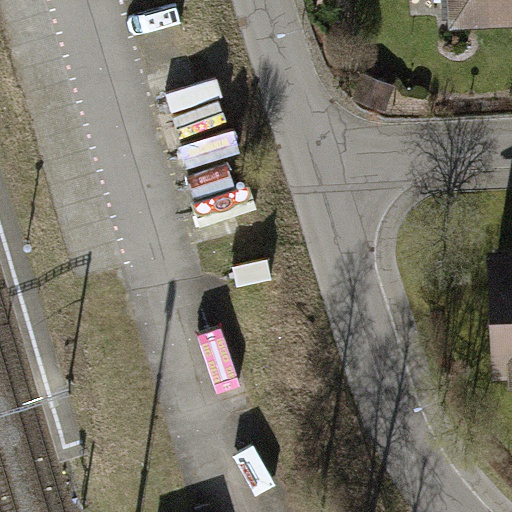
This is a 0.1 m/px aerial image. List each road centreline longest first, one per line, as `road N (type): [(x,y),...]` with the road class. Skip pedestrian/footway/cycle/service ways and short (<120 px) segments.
road 1 (residential): [(455,511),(379,369),(312,150)]
road 2 (residential): [(511,144),(312,150)]
road 3 (residential): [(312,150),(266,0)]
